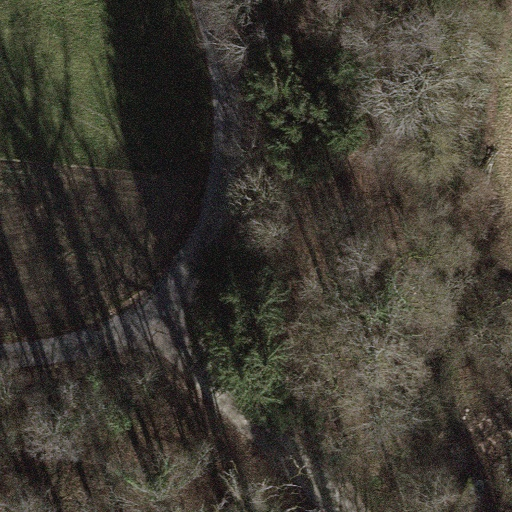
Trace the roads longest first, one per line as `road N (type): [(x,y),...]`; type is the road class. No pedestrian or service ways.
road 1 (unclassified): [(0,366),(106,343),(158,310),(197,260),(222,194),(231,137),(225,59),(208,0)]
road 2 (track): [(341,511),(245,415),(158,310)]
